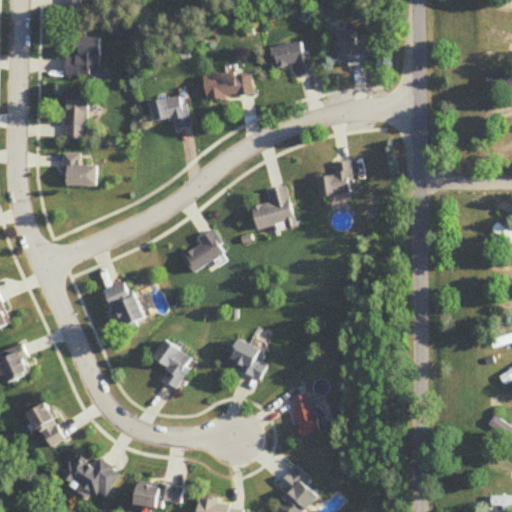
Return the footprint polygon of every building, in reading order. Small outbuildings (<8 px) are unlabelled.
[(65,0),(65,13),(87,13),(87,2),(103,2),(102,0),(65,0)] [(511,1),(496,2),(496,13),(511,12),(511,1)] [(370,50),(359,50),(359,32),(340,32),(340,66),(370,66),(370,50)] [(102,38),(80,38),(80,58),(67,58),(67,78),(102,78),(102,38)] [(277,68),(298,65),(300,77),(318,74),(315,52),(307,54),(305,43),(274,48),(277,68)] [(489,93),(511,93),(511,72),(489,73),(489,93)] [(255,97),(253,73),(206,77),(208,101),(255,97)] [(66,140),(89,140),(89,92),(66,92),(66,140)] [(155,123),(175,120),(177,130),(192,128),(187,97),(152,102),(155,123)] [(98,167),(82,167),(82,154),(64,154),(64,187),(98,187),(98,167)] [(334,164),(336,177),(318,179),(321,198),(355,194),(351,162),(334,164)] [(268,191),(271,205),(254,208),(258,232),(295,225),(288,188),(268,191)] [(511,234),(499,225),(493,233),(511,246),(511,234)] [(182,254),(193,273),(227,255),(217,235),(182,254)] [(106,293),(124,332),(147,322),(129,282),(106,293)] [(0,333),(15,327),(0,288),(0,333)] [(511,345),(511,336),(493,339),(494,349),(511,345)] [(267,354),(241,340),(228,364),(261,381),(268,368),(262,364),(267,354)] [(165,381),(179,391),(197,362),(167,343),(155,360),(172,371),(165,381)] [(36,375),(24,351),(1,363),(14,387),(36,375)] [(511,385),(511,371),(502,378),(509,388),(511,385)] [(292,399),(301,440),(320,435),(311,394),(292,399)] [(70,440),(48,406),(32,416),(54,451),(70,440)] [(511,427),(497,417),(491,426),(511,441),(511,427)] [(125,473),(101,461),(97,467),(78,457),(67,479),(110,501),(125,473)] [(511,464),(493,458),(490,466),(511,473),(511,464)] [(281,508),(285,511),(308,511),(320,499),(305,485),(310,479),(297,467),(280,486),(291,496),(281,508)] [(187,490),(143,483),(139,507),(165,511),(167,511),(169,505),(184,507),(187,490)] [(511,511),(511,507),(511,506),(511,498),(493,498),(492,511),(511,511)] [(201,511),(247,511),(248,507),(203,503),(201,511)]
